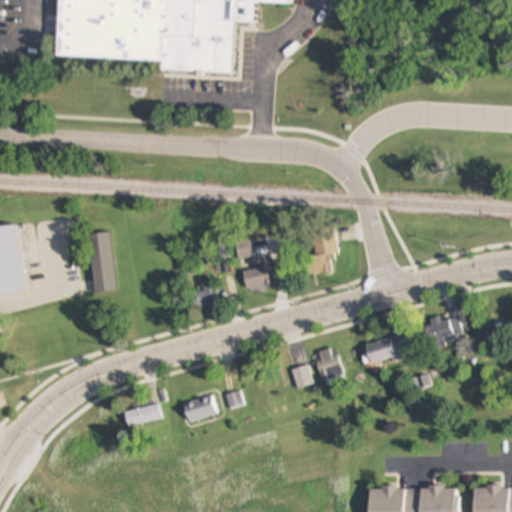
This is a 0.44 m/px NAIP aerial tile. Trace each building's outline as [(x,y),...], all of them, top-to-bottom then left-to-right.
[(291,0),(60,0),(58,59),(162,63),(162,73),(233,75),(235,24),(255,25),(256,4),(291,6),(291,0)] [(0,298),(25,296),(18,227),(0,228),(0,298)] [(117,292),(111,234),(89,237),(96,294),(117,292)] [(316,240),(316,262),(338,261),(338,239),(316,240)] [(252,258),(251,244),(237,245),(239,259),(252,258)] [(244,274),(248,291),(277,285),(273,268),(244,274)] [(195,311),(221,305),(217,287),(191,293),(195,311)] [(466,340),(459,317),(442,322),(441,317),(428,321),(436,348),(466,340)] [(416,354),(409,332),(367,346),(374,368),(416,354)] [(327,382),(349,370),(337,347),(315,359),(327,382)] [(316,385),(310,365),(292,371),(298,390),(316,385)] [(219,415),(213,396),(183,405),(189,424),(219,415)] [(164,420),(160,404),(126,413),(130,429),(164,420)] [(511,511),(511,486),(475,486),(475,511),(511,511)] [(371,487),(371,511),(459,511),(459,487),(371,487)]
